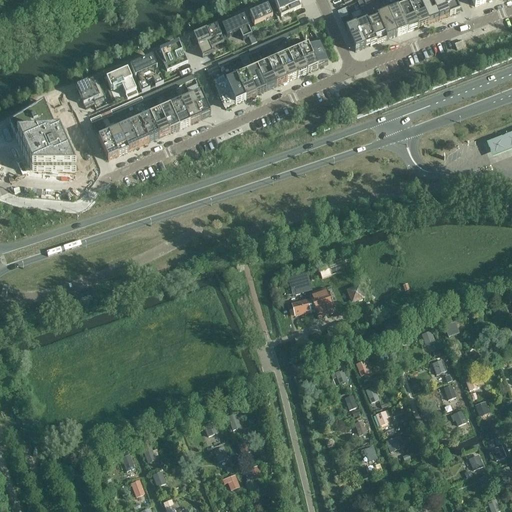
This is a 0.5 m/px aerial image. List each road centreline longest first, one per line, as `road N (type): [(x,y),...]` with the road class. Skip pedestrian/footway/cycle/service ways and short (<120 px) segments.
road 1 (secondary): [(0,274),(511,92)]
road 2 (secondary): [(511,69),(284,157),(0,249)]
road 3 (unclassified): [(312,511),(270,345)]
road 4 (residential): [(351,71),(224,128)]
road 5 (residential): [(475,24),(351,71)]
road 6 (residential): [(224,128),(108,179)]
